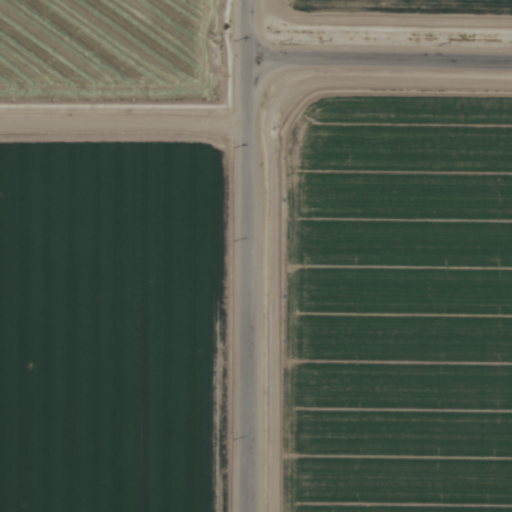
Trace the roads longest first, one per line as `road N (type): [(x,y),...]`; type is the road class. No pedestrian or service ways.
road 1 (residential): [(253,511),(254,0)]
road 2 (residential): [(511,55),(255,49)]
road 3 (residential): [(0,129),(253,130)]
